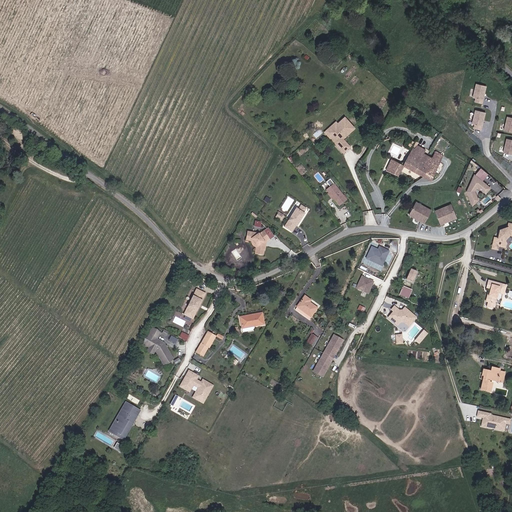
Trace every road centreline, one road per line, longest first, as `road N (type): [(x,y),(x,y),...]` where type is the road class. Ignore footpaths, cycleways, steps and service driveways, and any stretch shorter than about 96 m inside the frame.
road 1 (unclassified): [(0,117),(215,278),(257,280),(344,234),(405,234)]
road 2 (unknown): [(464,235),(459,253),(441,262),(433,328),(454,396),(470,407)]
road 3 (unknown): [(215,278),(212,312),(162,409)]
road 4 (residential): [(405,234),(365,332),(351,336)]
road 5 (unclassified): [(405,234),(464,235),(511,199)]
